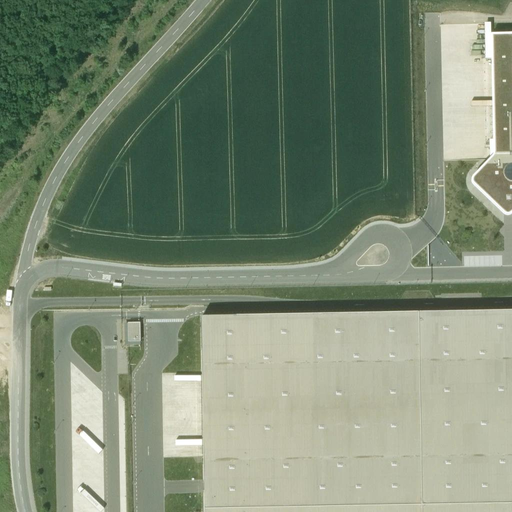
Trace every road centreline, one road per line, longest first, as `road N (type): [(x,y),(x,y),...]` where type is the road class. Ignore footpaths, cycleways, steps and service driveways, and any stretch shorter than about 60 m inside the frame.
road 1 (unclassified): [(25,511),(19,304),(28,278),(51,267),(171,279),(325,275)]
road 2 (unclassified): [(325,275),(397,273),(402,248),(387,232),(365,236),(349,257)]
